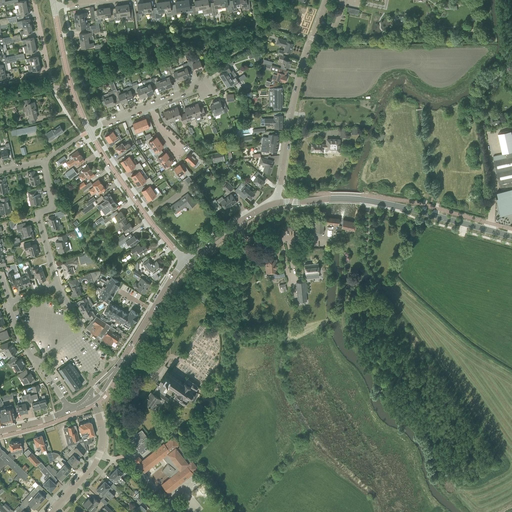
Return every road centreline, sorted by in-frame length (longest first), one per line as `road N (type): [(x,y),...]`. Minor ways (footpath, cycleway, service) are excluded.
road 1 (residential): [(277,203),(311,38)]
road 2 (tertiary): [(183,260),(90,131)]
road 3 (tertiary): [(511,237),(359,199)]
road 4 (residential): [(57,286),(40,221),(55,202),(44,162)]
